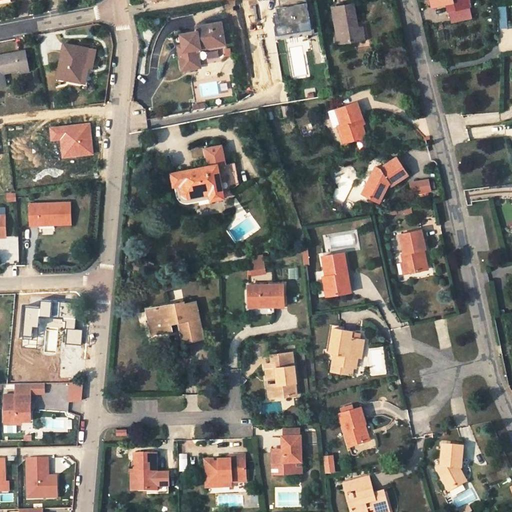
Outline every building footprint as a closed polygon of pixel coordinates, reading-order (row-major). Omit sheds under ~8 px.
[(314,26),(311,8),(309,0),(283,0),(285,13),(281,13),(282,19),(278,20),(280,34),(290,32),(291,39),(306,37),(305,28),(314,26)] [(470,0),(431,0),(433,7),(445,4),(447,13),(472,7),(470,0)] [(357,10),(336,14),(343,49),(367,44),(365,33),(359,34),(357,30),(360,29),(357,10)] [(181,34),(184,50),(179,51),(182,70),(200,67),(197,49),(225,44),(221,22),(196,27),(197,32),(181,34)] [(316,35),(314,26),(305,28),(306,37),(316,35)] [(291,39),(290,32),(280,34),(282,41),(291,39)] [(85,65),(88,48),(64,43),(57,77),(85,82),(88,66),(85,65)] [(85,65),(88,66),(92,66),(95,50),(88,48),(85,65)] [(0,60),(0,89),(9,88),(6,73),(23,70),(24,75),(33,73),(29,53),(20,55),(20,57),(0,60)] [(364,107),(338,114),(341,127),(338,128),(340,139),(343,140),(345,146),(368,141),(364,124),(367,123),(364,107)] [(52,141),(61,140),(63,157),(93,153),(89,124),(51,129),(52,141)] [(382,172),(364,191),(370,196),(366,200),(375,208),(388,195),(386,193),(391,188),(395,192),(413,181),(402,164),(386,176),(382,172)] [(226,166),(219,171),(225,202),(228,204),(246,192),(226,166)] [(19,171),(19,182),(50,181),(50,170),(19,171)] [(210,205),(225,202),(219,171),(173,179),(175,190),(184,188),(185,200),(209,197),(210,205)] [(71,224),(71,203),(30,204),(31,225),(39,225),(39,222),(54,222),(54,224),(71,224)] [(0,237),(8,237),(8,208),(0,208),(0,216),(0,215),(0,237)] [(486,224),(491,264),(504,263),(498,222),(486,224)] [(406,268),(410,268),(412,279),(431,276),(429,261),(426,261),(425,255),(429,254),(426,236),(404,240),(407,258),(404,258),(406,268)] [(331,296),(349,293),(345,270),(352,269),(350,256),(328,259),(332,277),(328,279),(331,296)] [(352,269),(345,270),(349,293),(356,292),(352,269)] [(266,270),(253,273),(255,282),(268,278),(266,270)] [(288,290),(251,291),(251,309),(268,308),(268,310),(289,310),(288,290)] [(40,301),(40,309),(25,307),(23,337),(31,338),(32,327),(39,327),(40,316),(49,317),(51,302),(40,301)] [(64,329),(66,329),(65,345),(81,346),(82,330),(75,330),(76,304),(60,303),(59,319),(65,320),(64,329)] [(196,305),(149,315),(155,339),(172,336),(171,331),(180,329),(184,347),(204,343),(196,305)] [(332,353),(337,353),(335,371),(348,373),(348,370),(357,371),(358,359),(361,360),(363,342),(352,341),(353,332),(335,330),(332,353)] [(283,386),(278,386),(279,396),(302,394),(299,352),(280,354),(281,363),(271,364),(272,376),(283,375),(283,386)] [(81,400),(82,383),(70,383),(68,401),(81,400)] [(30,421),(30,395),(44,395),(43,384),(15,385),(15,397),(4,397),(5,424),(16,424),(16,421),(30,421)] [(365,408),(343,412),(351,447),(372,441),(367,424),(369,423),(365,408)] [(131,430),(123,430),(123,439),(132,439),(131,430)] [(286,450),(276,450),(278,467),(290,466),(289,460),(304,459),(303,435),(285,436),(286,450)] [(440,471),(448,489),(453,490),(469,482),(462,472),(464,467),(463,452),(443,453),(445,469),(440,471)] [(179,454),(180,472),(188,471),(187,454),(179,454)] [(333,454),(322,456),(325,475),(336,473),(333,454)] [(138,457),(138,474),(144,473),(145,493),(173,491),(172,474),(160,474),(159,456),(138,457)] [(220,464),(221,470),(207,470),(208,490),(221,490),(223,484),(232,483),(249,483),(248,456),(231,457),(231,463),(220,464)] [(27,459),(28,497),(56,497),(56,478),(48,478),(47,459),(27,459)] [(206,460),(207,470),(221,470),(220,464),(214,464),(214,460),(206,460)] [(145,493),(144,473),(138,474),(134,474),(135,493),(145,493)] [(370,479),(343,486),(350,511),(367,511),(367,509),(374,508),(375,511),(391,511),(385,491),(375,494),(370,479)]
